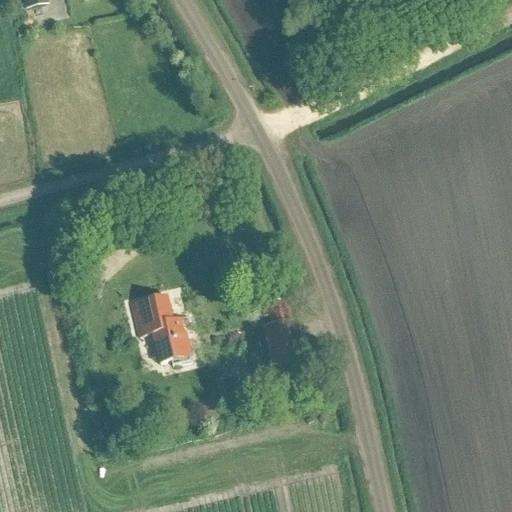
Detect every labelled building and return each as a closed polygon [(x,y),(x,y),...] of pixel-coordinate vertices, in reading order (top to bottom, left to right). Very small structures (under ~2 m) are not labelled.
[(25,0),(28,11),(47,7),(45,0),(25,0)] [(113,8),(110,0),(75,0),(79,15),(113,8)] [(175,369),(194,364),(184,321),(175,323),(169,298),(134,307),(141,340),(155,337),(162,367),(173,364),(175,369)] [(278,394),(286,392),(309,386),(298,344),(294,345),(288,322),(291,322),(287,303),(262,308),(264,319),(270,317),(272,327),(264,329),(278,394)] [(119,403),(105,404),(108,436),(123,434),(119,403)]
